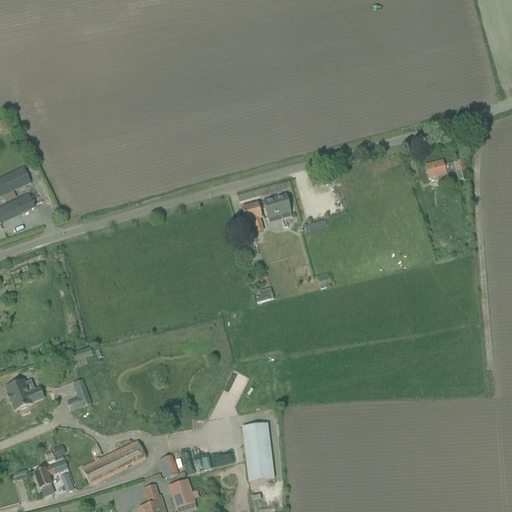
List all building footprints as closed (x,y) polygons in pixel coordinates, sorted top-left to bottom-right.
[(437,179),(439,188),(448,186),(446,178),(455,176),(457,183),(467,180),(463,161),(443,166),(442,162),(425,166),(429,181),(437,179)] [(0,178),(0,197),(30,184),(23,168),(0,178)] [(0,208),(0,224),(35,209),(29,195),(0,208)] [(286,196),(262,202),(263,204),(261,204),(263,211),(265,210),(267,220),(281,216),(282,221),(291,219),(290,214),(291,214),(286,196)] [(252,223),(256,235),(264,233),(260,221),(261,221),(257,204),(241,208),(246,225),(252,223)] [(287,234),(277,237),(283,257),(293,254),(287,234)] [(248,236),(240,238),(244,250),(252,248),(248,236)] [(256,293),(258,304),(274,300),(271,289),(256,293)] [(69,355),(72,364),(93,357),(90,348),(69,355)] [(23,382),(6,389),(8,395),(9,397),(7,397),(10,405),(12,404),(12,405),(15,412),(20,410),(21,411),(27,409),(26,407),(31,405),(31,404),(43,399),(40,390),(35,392),(27,395),(24,385),(23,382)] [(67,404),(70,413),(81,409),(82,410),(92,406),(82,382),(72,385),(78,400),(67,404)] [(241,428),(249,483),(274,479),(267,425),(241,428)] [(81,470),(89,487),(145,460),(137,443),(81,470)] [(53,451),(56,459),(66,455),(63,447),(53,451)] [(158,463),(165,481),(184,474),(183,473),(177,475),(171,458),(158,463)] [(43,471),(34,474),(43,499),(55,495),(48,478),(55,476),(68,471),(65,462),(45,470),(43,471)] [(26,473),(14,477),(16,483),(27,480),(26,473)] [(60,477),(64,489),(73,485),(68,474),(60,477)] [(187,481),(169,487),(176,510),(194,504),(187,481)] [(154,504),(139,508),(140,511),(164,511),(160,498),(158,498),(154,486),(144,489),(148,501),(153,499),(154,504)]
